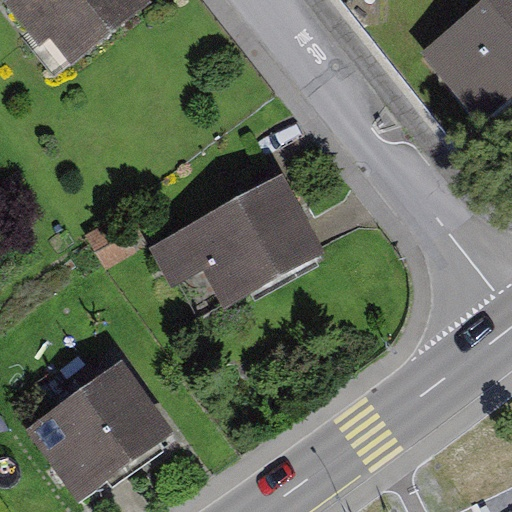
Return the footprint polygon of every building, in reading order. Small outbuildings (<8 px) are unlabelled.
[(148,0),(21,0),(17,3),(70,79),(160,15),(148,0)] [(511,0),(506,0),(431,60),(491,134),(511,116),(511,0)] [(290,182),(163,253),(184,290),(205,279),(230,322),(336,262),(290,182)] [(97,238),(116,273),(158,250),(139,215),(97,238)] [(127,372),(29,441),(78,511),(90,511),(181,448),(127,372)] [(509,511),(498,488),(447,511),(509,511)]
